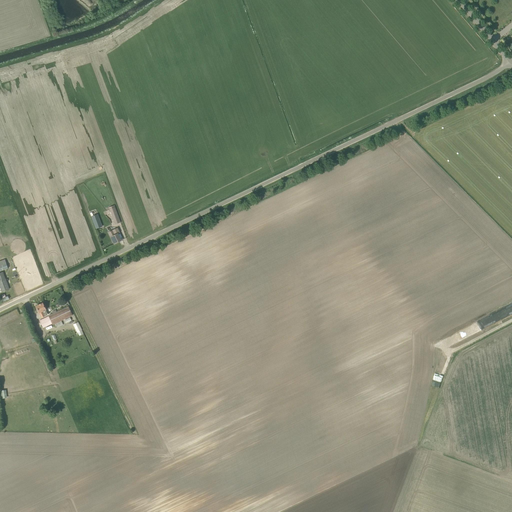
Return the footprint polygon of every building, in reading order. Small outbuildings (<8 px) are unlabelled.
[(116,224),(119,223),(114,207),(110,209),(116,224)] [(121,241),(117,234),(119,233),(117,228),(109,232),(113,240),(114,240),(115,243),(121,241)] [(0,292),(9,289),(3,272),(0,272),(0,292)] [(41,318),(48,315),(42,303),(36,306),(41,318)] [(61,321),(73,316),(68,307),(57,312),(53,314),(40,320),(43,328),(52,324),(53,325),(54,324),(61,321)] [(511,307),(493,315),(496,321),(511,314),(511,307)] [(83,334),(82,330),(78,322),(73,325),(77,333),(77,332),(79,336),(83,334)] [(440,357),(436,371),(445,373),(448,359),(440,357)]
